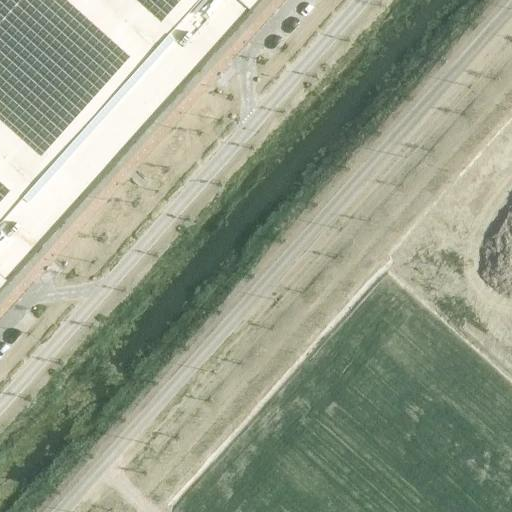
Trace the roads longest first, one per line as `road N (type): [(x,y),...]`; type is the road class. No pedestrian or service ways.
road 1 (unclassified): [(62,511),(511,8)]
road 2 (unclassified): [(360,0),(0,402)]
